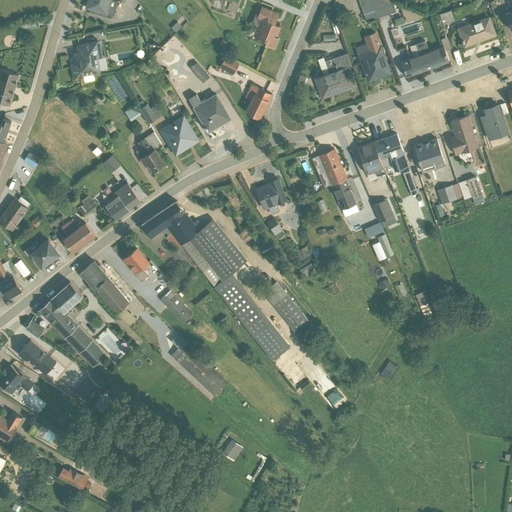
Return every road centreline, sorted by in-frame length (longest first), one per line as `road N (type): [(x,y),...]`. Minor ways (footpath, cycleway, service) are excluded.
road 1 (residential): [(0,321),(168,193),(273,139)]
road 2 (residential): [(273,139),(308,135),(511,60)]
road 3 (residential): [(0,184),(35,103),(65,0)]
road 4 (residential): [(320,0),(275,109),(273,139)]
